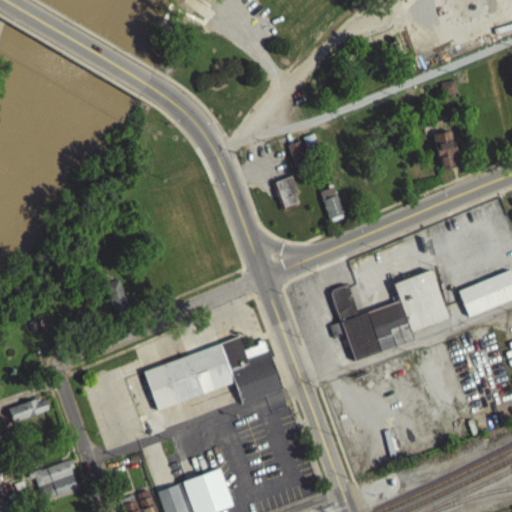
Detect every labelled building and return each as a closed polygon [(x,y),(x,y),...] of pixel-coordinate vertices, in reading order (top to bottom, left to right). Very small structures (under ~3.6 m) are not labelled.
[(439,80),(454,78),(456,91),(442,94),(439,80)] [(440,101),(454,100),(453,86),(439,88),(440,101)] [(411,106),(403,109),(407,120),(415,118),(411,106)] [(449,129),(431,133),(436,156),(438,156),(441,167),(450,165),(450,167),(457,166),(449,129)] [(312,131),(302,135),(308,150),(318,146),(312,131)] [(286,143),(298,138),(306,159),(294,164),(286,143)] [(316,151),(312,140),(301,144),(305,155),(316,151)] [(376,197),(371,169),(355,172),(360,200),(376,197)] [(338,176),(353,173),(359,203),(344,206),(338,176)] [(273,180),(290,174),(297,191),(294,192),(296,200),(282,205),(273,180)] [(342,211),(328,217),(318,190),(332,185),(342,211)] [(329,292),(339,320),(328,324),(332,336),(344,332),(353,359),(412,337),(410,330),(447,316),(430,268),(392,282),(398,299),(357,314),(346,283),(331,288),(329,292)] [(511,277),(508,268),(457,289),(467,315),(511,296),(511,277)] [(129,307),(115,313),(101,277),(111,273),(113,279),(117,277),(129,307)] [(281,386),(240,401),(233,380),(156,409),(142,370),(238,334),(242,347),(257,342),(256,339),(263,337),(281,386)] [(6,406),(11,421),(48,409),(44,398),(34,401),(33,397),(6,406)] [(27,471),(30,477),(33,476),(37,485),(71,472),(69,467),(73,466),(70,458),(67,459),(40,469),(39,467),(27,471)] [(29,478),(33,493),(74,480),(69,466),(29,478)] [(77,488),(72,473),(37,486),(43,501),(77,488)] [(229,511),(230,511),(218,475),(155,497),(159,511),(229,511)]
